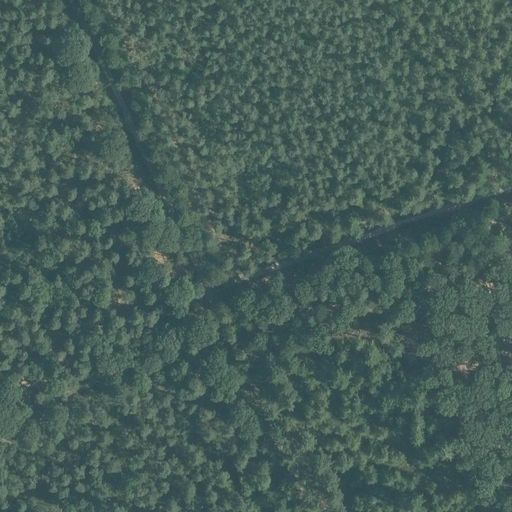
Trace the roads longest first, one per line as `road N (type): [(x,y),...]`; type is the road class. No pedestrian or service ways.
road 1 (track): [(72,0),(311,511)]
road 2 (track): [(511,186),(207,288)]
